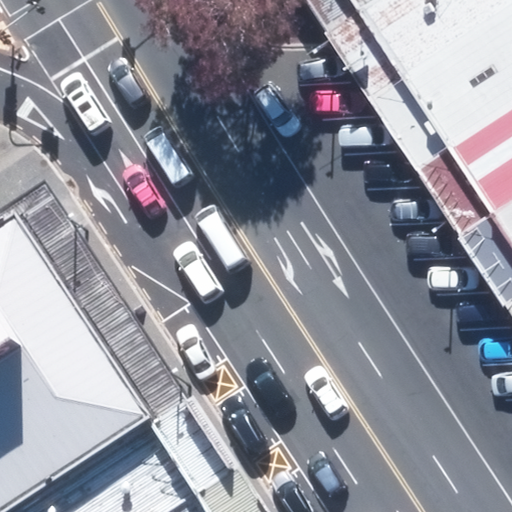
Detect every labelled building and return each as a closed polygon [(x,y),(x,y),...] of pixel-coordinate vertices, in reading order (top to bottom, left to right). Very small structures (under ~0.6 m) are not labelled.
[(511,211),(372,0),(326,0),(511,285),(511,211)] [(511,0),(372,0),(511,211),(511,0)] [(210,511),(260,511),(45,180),(0,209),(0,226),(14,216),(150,416),(210,511)] [(0,511),(3,511),(150,416),(14,216),(0,226),(0,511)] [(210,511),(150,416),(3,511),(210,511)]
